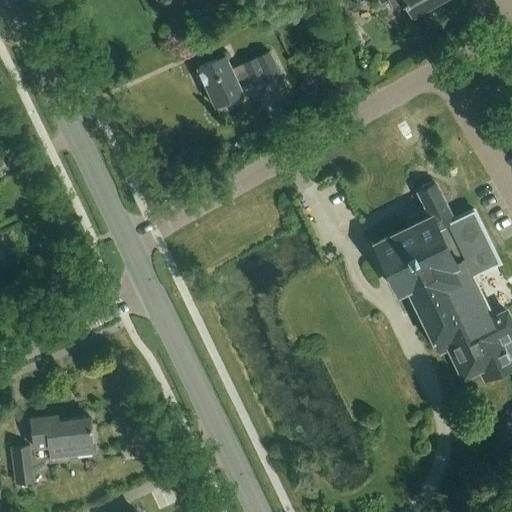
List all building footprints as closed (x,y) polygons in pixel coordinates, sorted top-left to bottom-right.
[(379,0),(381,3),(386,0),(387,0),(393,9),(403,3),(411,17),(440,0),(357,0),(358,1),(359,0),(379,0)] [(258,97),(272,91),(285,85),(270,51),(243,64),(245,70),(234,75),(225,54),(197,67),(214,105),(243,92),(241,90),(252,85),(258,97)] [(410,225),(374,242),(398,292),(408,288),(440,353),(449,349),(463,378),(480,369),(485,380),(511,367),(511,366),(500,342),(511,336),(511,322),(506,310),(494,316),(474,275),(500,262),(473,208),(452,219),(435,184),(433,185),(432,181),(419,188),(420,191),(418,191),(427,208),(406,218),(410,225)] [(34,448),(48,446),(50,460),(93,456),(90,418),(58,421),(58,415),(31,418),(34,448)] [(29,445),(16,447),(21,482),(34,480),(29,445)]
